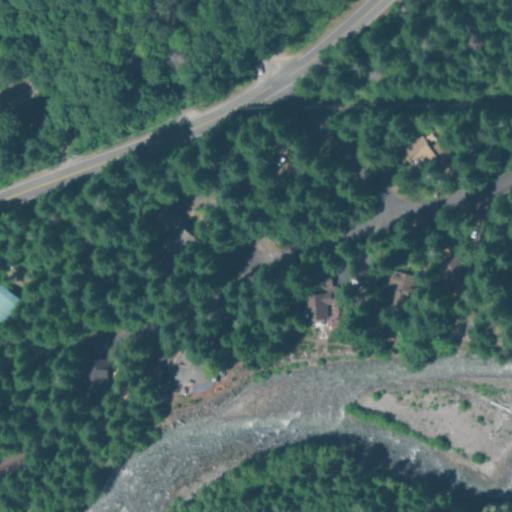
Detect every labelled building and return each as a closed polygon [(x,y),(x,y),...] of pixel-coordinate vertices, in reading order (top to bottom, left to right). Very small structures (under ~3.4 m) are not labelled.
[(417,170),(431,155),(435,159),(446,148),(433,136),(423,146),(410,134),(395,149),(417,170)] [(190,239),(157,211),(148,222),(153,226),(155,225),(164,232),(153,244),(172,260),(190,239)] [(467,270),(452,253),(435,269),(449,285),(467,270)] [(417,276),(393,271),(385,304),(408,310),(417,276)] [(331,277),(315,280),(317,293),(303,295),(308,322),(326,319),(327,326),(338,324),(331,277)] [(80,350),(98,350),(98,332),(80,332),(80,350)] [(81,389),(103,389),(102,359),(81,359),(81,389)]
